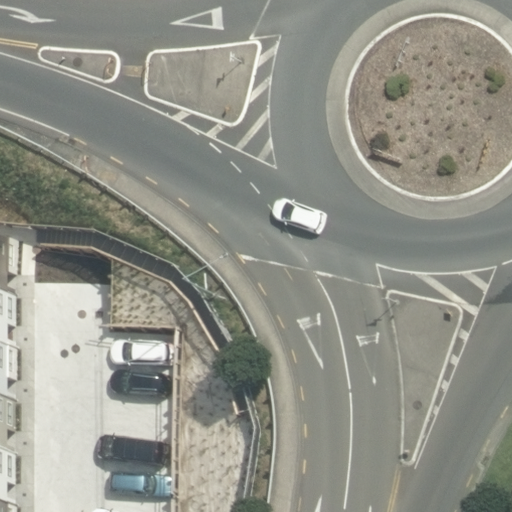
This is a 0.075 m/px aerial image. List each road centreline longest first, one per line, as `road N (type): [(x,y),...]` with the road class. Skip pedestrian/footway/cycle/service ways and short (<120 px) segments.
road 1 (secondary): [(325,195),(223,183),(117,124),(0,80)]
road 2 (residential): [(362,511),(348,487),(345,343),(364,228)]
road 3 (residential): [(511,321),(479,378),(426,511)]
road 4 (secondary): [(325,195),(301,151),(294,102),(303,53),(336,4)]
road 5 (secondary): [(134,0),(336,4)]
road 6 (secondary): [(511,229),(467,246),(410,247),(364,228)]
